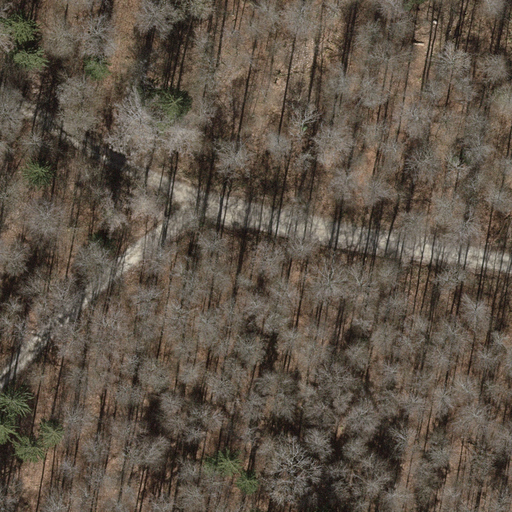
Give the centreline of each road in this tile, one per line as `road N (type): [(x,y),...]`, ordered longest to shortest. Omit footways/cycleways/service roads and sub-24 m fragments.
road 1 (track): [(181,197),(511,262)]
road 2 (track): [(0,385),(181,197)]
road 3 (track): [(181,197),(0,88)]
